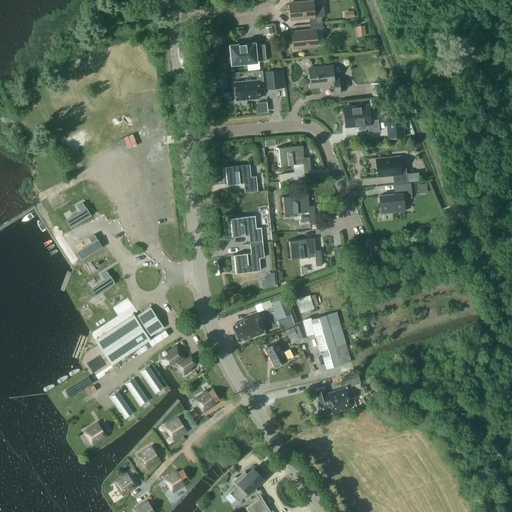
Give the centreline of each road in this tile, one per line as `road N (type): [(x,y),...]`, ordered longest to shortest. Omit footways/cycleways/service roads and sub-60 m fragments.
road 1 (tertiary): [(321,511),(208,319),(171,0)]
road 2 (track): [(507,511),(449,395),(490,306),(511,300)]
